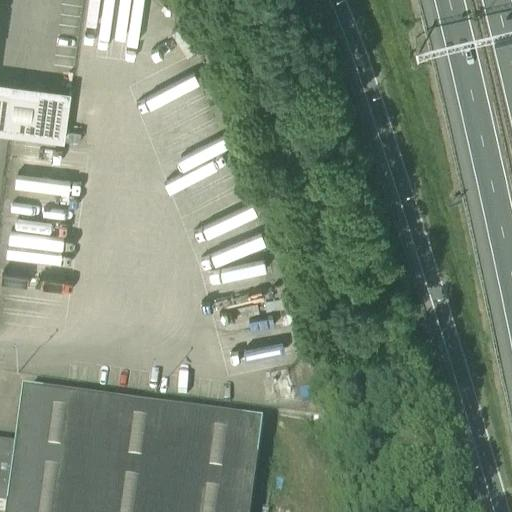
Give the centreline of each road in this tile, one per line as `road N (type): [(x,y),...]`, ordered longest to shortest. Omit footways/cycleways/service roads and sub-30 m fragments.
road 1 (motorway): [(335,0),(498,511)]
road 2 (unknown): [(15,48),(130,74),(155,91),(175,144),(193,258),(217,315),(219,362)]
road 3 (motorway): [(446,0),(511,281)]
road 4 (unknown): [(0,356),(219,362)]
road 5 (unknown): [(219,362),(272,387),(315,511)]
